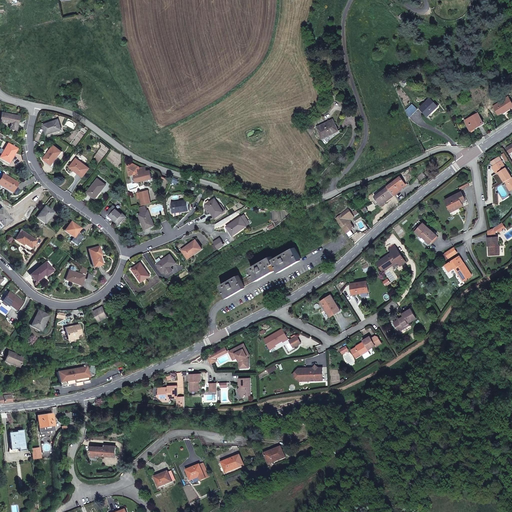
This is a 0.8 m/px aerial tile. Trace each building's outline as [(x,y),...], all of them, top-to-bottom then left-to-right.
[(511,102),(508,96),(494,106),(499,115),(503,112),(509,108),(510,109),(511,107),(511,102)] [(438,106),(430,98),(420,108),(428,116),(438,106)] [(19,117),(2,113),(0,119),(0,121),(10,124),(9,129),(15,131),(19,117)] [(484,124),(478,113),(465,120),(471,131),(484,124)] [(62,129),(59,119),(43,125),(47,135),(62,129)] [(339,131),(333,119),(317,127),(322,139),(339,131)] [(62,129),(47,135),(48,138),(65,132),(64,129),(62,129)] [(17,149),(8,144),(0,156),(0,157),(9,163),(17,149)] [(62,151),(54,145),(44,159),(52,165),(62,151)] [(502,160),(499,157),(491,162),(494,165),(502,160)] [(90,168),(76,159),(70,167),(83,177),(90,168)] [(502,160),(494,165),(492,166),(496,174),(498,172),(504,182),(505,182),(507,185),(510,183),(511,185),(511,177),(502,160)] [(147,171),(146,166),(140,168),(140,167),(134,163),(128,165),(130,175),(135,174),(137,182),(152,178),(150,170),(147,171)] [(504,182),(498,172),(496,174),(494,175),(499,183),(501,181),(502,183),(504,182)] [(17,183),(3,174),(0,178),(0,184),(6,188),(6,189),(11,192),(17,183)] [(407,185),(400,176),(387,186),(388,187),(391,191),(394,195),(407,185)] [(106,185),(98,179),(88,192),(96,198),(106,185)] [(391,191),(388,187),(375,197),(371,199),(376,205),(379,203),(381,206),(394,196),(391,191)] [(151,203),(148,190),(139,192),(143,205),(151,203)] [(466,200),(462,192),(446,200),(452,212),(463,206),(462,202),(466,200)] [(220,205),(215,198),(206,204),(209,209),(211,211),(216,218),(224,212),(224,211),(226,210),(224,208),(223,209),(220,205)] [(188,200),(172,202),(173,213),(174,212),(175,216),(183,214),(183,211),(189,210),(188,200)] [(53,213),(45,206),(36,217),(44,224),(53,213)] [(126,216),(114,206),(107,214),(120,224),(126,216)] [(0,228),(12,221),(2,208),(0,209),(0,228)] [(351,224),(351,220),(354,217),(348,209),(336,219),(350,238),(358,232),(355,228),(352,224),(351,224)] [(155,225),(148,210),(139,215),(145,230),(155,225)] [(250,223),(246,217),(243,219),(241,217),(233,223),(232,223),(227,226),(233,235),(247,225),(246,224),(247,223),(248,224),(250,223)] [(80,229),(71,222),(65,231),(74,237),(80,229)] [(438,236),(423,223),(416,231),(422,237),(424,236),(431,242),(438,236)] [(506,228),(502,223),(494,228),(496,231),(498,230),(500,229),(501,231),(506,228)] [(36,241),(21,231),(15,240),(22,244),(20,247),(29,253),(30,253),(31,253),(32,253),(32,252),(33,251),(34,249),(35,249),(35,248),(35,247),(35,246),(34,245),(33,245),(36,241)] [(431,242),(424,236),(422,237),(420,240),(424,243),(425,241),(429,245),(431,242)] [(496,237),(488,237),(488,246),(489,246),(491,246),(491,247),(489,247),(490,255),(500,255),(500,245),(499,245),(498,237),(496,237)] [(225,245),(220,238),(214,242),(219,249),(225,245)] [(202,248),(196,240),(182,250),(189,258),(202,248)] [(406,262),(395,246),(389,249),(392,253),(378,262),(383,271),(398,262),(400,265),(406,262)] [(101,255),(99,247),(89,250),(93,267),(102,265),(99,256),(101,255)] [(274,259),(272,256),(251,268),(253,272),(241,279),(239,275),(221,285),(227,297),(275,269),(273,265),(276,264),(280,271),(301,259),(294,247),(274,259)] [(457,253),(454,247),(449,250),(452,256),(457,253)] [(177,263),(170,254),(156,265),(160,269),(161,269),(164,273),(165,271),(169,269),(171,267),(177,263)] [(463,281),(472,275),(460,256),(445,265),(449,272),(455,268),(463,281)] [(46,262),(30,275),(36,282),(45,275),(46,276),(53,270),(50,267),(52,265),(48,261),(46,262)] [(150,276),(141,263),(132,269),(142,282),(150,276)] [(70,270),(69,270),(65,280),(81,286),(84,276),(74,272),(76,269),(75,268),(72,267),(71,267),(70,270)] [(367,281),(351,284),(353,294),(360,293),(360,291),(369,290),(367,281)] [(22,302),(9,292),(2,301),(8,306),(9,305),(16,310),(22,302)] [(341,310),(331,295),(320,302),(330,317),(341,310)] [(109,317),(104,307),(97,310),(93,312),(99,322),(109,317)] [(417,318),(411,309),(403,314),(404,317),(401,318),(394,323),(399,331),(405,328),(404,326),(408,323),(417,318)] [(49,316),(39,310),(31,326),(41,331),(49,316)] [(81,335),(79,324),(72,326),(72,327),(71,327),(70,326),(64,327),(66,335),(68,335),(69,341),(77,339),(76,336),(81,335)] [(289,339),(283,329),(264,339),(270,348),(283,341),(283,342),(289,339)] [(301,343),(297,336),(290,341),(294,348),(301,343)] [(378,337),(375,336),(372,338),(370,336),(364,341),(364,342),(357,346),(357,347),(352,350),(356,357),(362,354),(362,355),(370,350),(369,349),(376,345),(377,346),(382,343),(378,337)] [(233,360),(238,357),(240,356),(242,361),(242,368),(249,367),(249,359),(247,356),(250,355),(244,344),(229,352),(233,360)] [(228,352),(225,348),(217,352),(219,357),(228,352)] [(21,358),(13,355),(14,354),(8,351),(4,361),(18,367),(21,358)] [(219,357),(217,352),(208,357),(211,364),(217,361),(216,358),(219,357)] [(86,367),(56,373),(59,387),(88,381),(86,367)] [(323,367),(319,368),(316,370),(313,368),(299,368),(293,375),(300,381),(303,378),(310,378),(310,381),(323,380),(323,367)] [(202,381),(201,373),(190,374),(191,391),(200,391),(199,381),(202,381)] [(251,395),(251,378),(240,378),(240,385),(241,386),(241,390),(239,393),(243,397),(245,395),(251,395)] [(170,398),(177,398),(178,398),(178,397),(177,387),(176,386),(168,386),(168,388),(160,388),(160,392),(158,396),(163,400),(166,397),(169,397),(170,398)] [(0,403),(11,402),(10,390),(0,394),(0,403)] [(54,426),(52,413),(37,416),(38,422),(39,428),(40,433),(55,431),(54,426)] [(25,451),(22,430),(16,430),(16,432),(13,432),(8,432),(8,433),(10,450),(11,452),(19,451),(25,451)] [(104,447),(91,446),(90,455),(92,455),(95,455),(115,457),(116,446),(104,445),(104,447)] [(285,457),(281,447),(265,454),(269,464),(285,457)] [(38,452),(39,458),(40,458),(39,448),(32,449),(32,453),(38,452)] [(240,467),(236,457),(222,463),(223,465),(225,470),(226,473),(240,467)] [(209,477),(204,463),(200,465),(204,475),(206,478),(209,477)] [(206,479),(206,478),(204,475),(200,465),(187,470),(189,477),(191,480),(191,481),(199,477),(201,480),(201,481),(206,479)] [(168,472),(155,477),(159,487),(172,482),(172,481),(168,472)]
